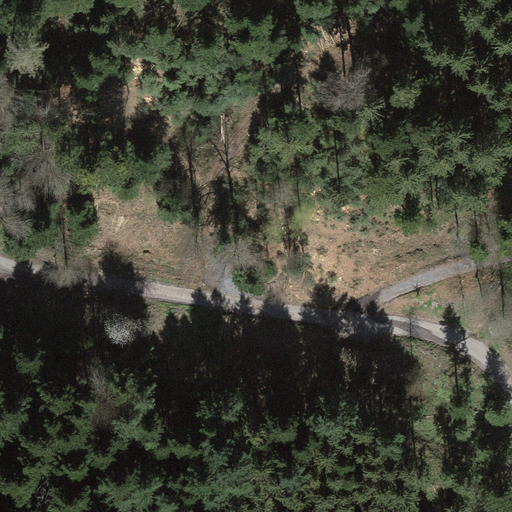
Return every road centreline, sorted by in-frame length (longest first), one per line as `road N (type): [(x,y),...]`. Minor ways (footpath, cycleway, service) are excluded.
road 1 (track): [(0,265),(344,316),(459,348),(511,389)]
road 2 (track): [(344,316),(456,259),(511,251)]
